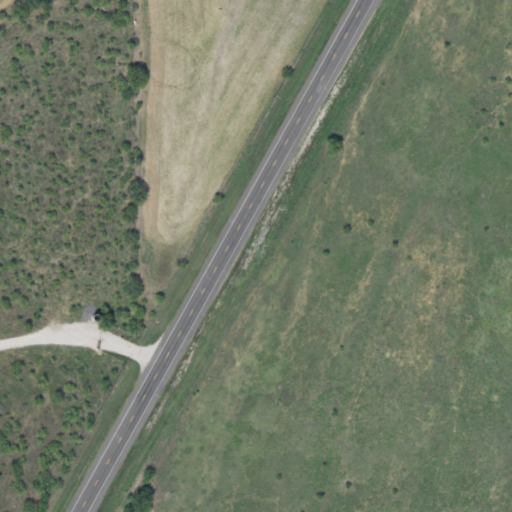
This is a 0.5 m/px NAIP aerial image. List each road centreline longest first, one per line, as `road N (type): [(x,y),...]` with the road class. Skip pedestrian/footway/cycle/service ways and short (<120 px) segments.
road 1 (primary): [(78,511),(363,0)]
road 2 (residential): [(162,363),(0,366)]
